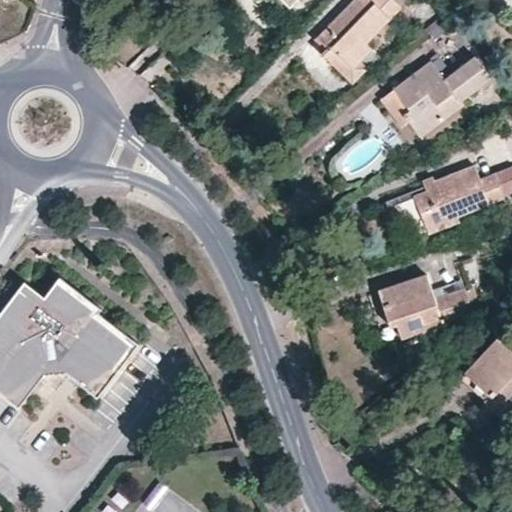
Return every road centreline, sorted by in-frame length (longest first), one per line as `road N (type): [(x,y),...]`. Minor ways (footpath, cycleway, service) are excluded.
road 1 (tertiary): [(329,511),(266,342),(191,201)]
road 2 (unknown): [(194,336),(180,369),(69,489)]
road 3 (tertiary): [(191,201),(177,169),(103,102)]
road 4 (tertiary): [(73,173),(120,176),(191,201)]
